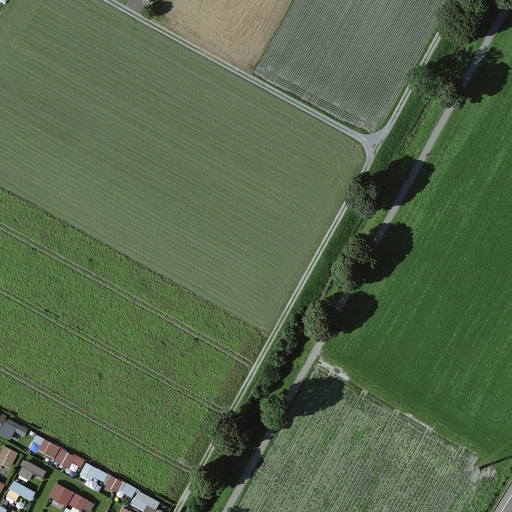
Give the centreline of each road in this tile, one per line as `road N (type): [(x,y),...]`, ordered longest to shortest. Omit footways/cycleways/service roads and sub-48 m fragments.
road 1 (track): [(511,0),(226,511)]
road 2 (track): [(176,511),(457,0)]
road 3 (track): [(380,137),(124,0)]
